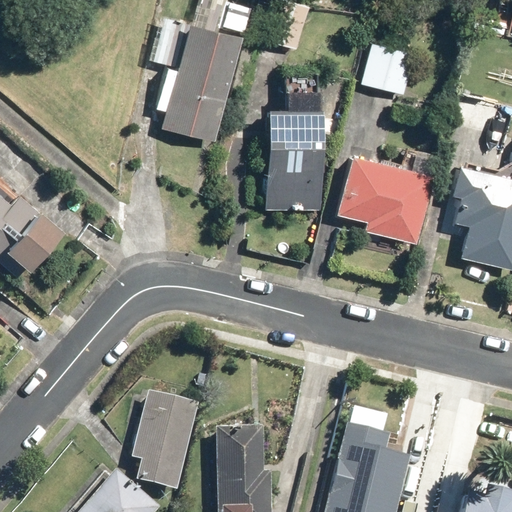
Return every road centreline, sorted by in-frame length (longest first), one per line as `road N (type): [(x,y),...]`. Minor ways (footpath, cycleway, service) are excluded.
road 1 (residential): [(0,448),(141,279),(511,369)]
road 2 (unknown): [(315,322),(280,511)]
